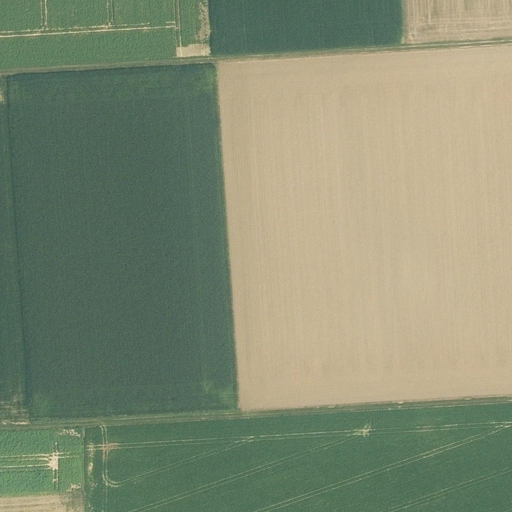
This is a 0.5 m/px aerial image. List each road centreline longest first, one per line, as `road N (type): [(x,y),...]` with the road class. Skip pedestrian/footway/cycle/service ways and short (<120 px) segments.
road 1 (track): [(511,398),(0,429)]
road 2 (track): [(511,43),(0,73)]
